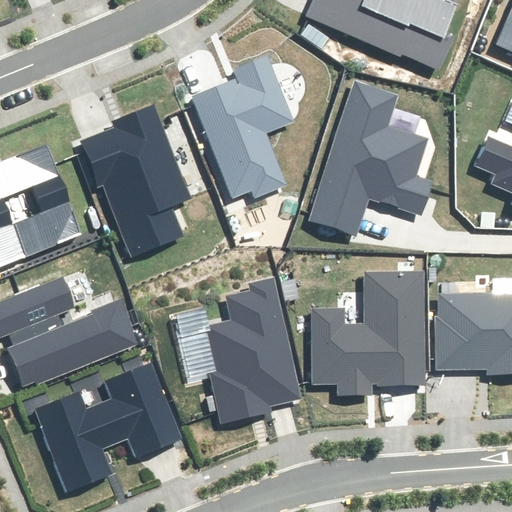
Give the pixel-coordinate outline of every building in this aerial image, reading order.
[(400,53),(439,70),(453,39),(445,35),(457,7),(440,0),(313,0),(307,14),(400,55),(400,53)] [(511,2),(494,44),(511,52),(511,2)] [(238,77),(193,96),(234,197),(252,190),(255,197),(285,185),(264,132),(292,121),(267,57),(235,69),(238,77)] [(354,82),(309,218),(355,233),(367,197),(421,214),(432,181),(415,175),(427,139),(388,126),(397,96),(354,82)] [(132,257),(183,236),(170,204),(189,197),(153,107),(114,123),(116,128),(82,142),(99,185),(102,183),(132,257)] [(511,147),(492,138),(479,166),(496,174),(492,182),(511,190),(511,147)] [(0,265),(79,233),(45,148),(0,166),(0,265)] [(371,383),(423,383),(423,273),(365,273),(365,325),(343,325),(343,309),(312,309),(312,384),(339,384),(339,394),(371,394),(371,383)] [(64,278),(0,303),(0,339),(8,336),(29,387),(136,344),(119,304),(61,327),(56,314),(76,306),(64,278)] [(300,397),(273,278),(250,283),(251,290),(228,296),(234,320),(207,326),(218,372),(210,373),(221,422),(269,411),(267,404),(300,397)] [(511,293),(438,294),(439,318),(436,318),(436,369),(488,369),(488,374),(511,374),(511,293)] [(78,392),(35,409),(68,491),(111,473),(100,447),(128,435),(138,458),(183,440),(151,363),(105,382),(112,400),(86,410),(78,392)]
